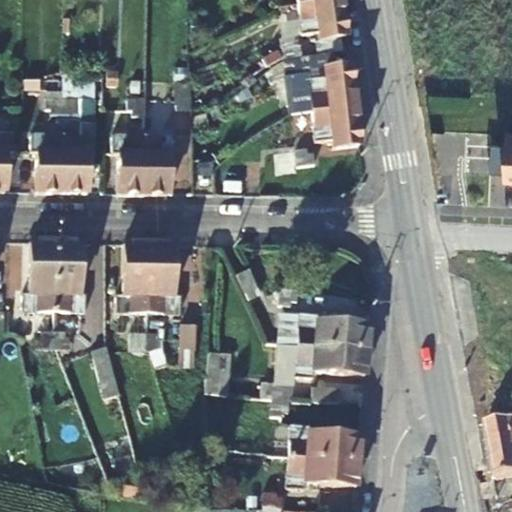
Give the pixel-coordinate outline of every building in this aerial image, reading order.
[(337,4),(336,0),(292,0),(294,11),(335,4),(337,4)] [(335,4),(294,11),(296,23),(294,24),(296,40),(313,38),(314,45),(343,42),(337,4),(335,4)] [(281,74),(295,66),(295,62),(293,49),(287,50),(287,45),(277,47),(279,62),(281,74)] [(295,66),(281,74),(282,81),(291,79),(290,74),(296,73),(295,66)] [(352,113),(347,73),(319,77),(320,86),(302,88),(304,103),(308,103),(309,118),(352,113)] [(58,123),(58,108),(42,108),(42,117),(48,117),(48,123),(58,123)] [(58,108),(58,123),(71,123),(71,117),(77,117),(77,108),(58,108)] [(142,124),(143,109),(126,109),(126,118),(129,118),(129,123),(142,124)] [(143,109),(142,124),(154,124),(154,119),(160,119),(160,109),(143,109)] [(352,113),(309,118),(311,136),(310,136),(311,151),(329,149),(330,157),(347,155),(356,154),(352,113)] [(56,201),(82,201),(83,161),(87,161),(87,135),(74,135),(74,145),(58,145),(56,201)] [(0,199),(2,200),(2,159),(9,159),(9,142),(0,141),(0,199)] [(56,201),(58,145),(41,144),(41,143),(26,143),(26,161),(32,161),(31,200),(56,201)] [(141,202),(142,146),(128,146),(128,144),(109,144),(109,161),(116,161),(115,202),(141,202)] [(141,202),(165,202),(166,162),(173,163),(174,145),(156,145),(156,146),(142,146),(141,202)] [(294,176),(311,174),(310,161),(304,162),(303,157),(292,158),(294,176)] [(50,249),(26,248),(25,299),(19,299),(19,318),(33,318),(33,317),(49,317),(50,249)] [(50,249),(49,317),(64,318),(64,319),(79,319),(80,300),(75,300),(75,249),(50,249)] [(144,250),(119,250),(119,300),(110,300),(110,319),(126,320),(126,317),(143,317),(144,250)] [(144,250),(143,317),(158,318),(158,320),(175,321),(175,302),(168,301),(169,250),(144,250)] [(246,272),(231,279),(242,303),(258,296),(246,272)] [(294,307),(294,296),(277,295),(276,312),(287,312),(287,307),(294,307)] [(364,356),(366,331),(314,327),(314,321),(296,320),(295,336),(298,336),(297,351),(361,356),(364,356)] [(49,353),(49,337),(38,337),(38,343),(32,343),(32,353),(49,353)] [(49,353),(51,353),(66,353),(66,344),(62,344),(62,338),(49,337),(49,353)] [(144,349),(143,338),(131,338),(130,344),(126,344),(126,354),(145,354),(144,349)] [(144,349),(145,354),(159,354),(159,344),(155,344),(155,338),(143,338),(144,349)] [(190,366),(190,338),(175,338),(175,366),(190,366)] [(361,356),(297,351),(295,367),(293,367),(291,384),(310,385),(311,377),(362,381),(364,356),(361,356)] [(203,399),(227,400),(229,354),(205,353),(203,399)] [(101,398),(116,394),(109,367),(95,371),(101,398)] [(280,396),(280,393),(269,392),(268,405),(285,406),(286,397),(280,396)] [(337,410),(339,397),(311,393),(310,408),(337,410)] [(285,406),(268,405),(266,425),(277,426),(277,420),(284,421),(285,406)] [(511,424),(480,430),(491,484),(511,480),(508,455),(511,454),(511,424)] [(356,469),(357,443),(307,439),(307,434),(288,432),(286,449),(289,449),(288,463),(356,469)] [(356,469),(288,463),(287,478),(284,478),(283,494),(302,496),(302,490),(353,494),(356,469)] [(277,511),(278,505),(271,504),(271,498),(262,498),(260,511),(277,511)]
